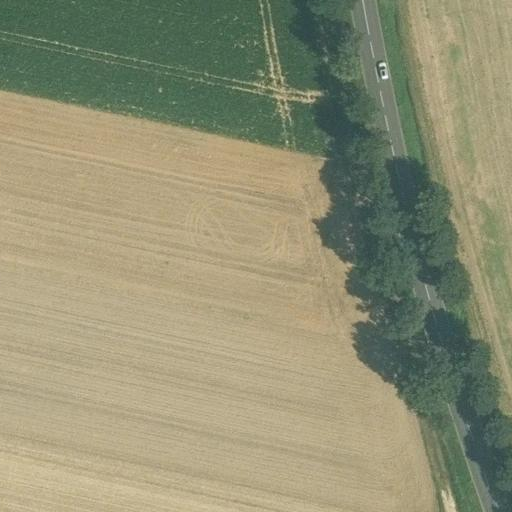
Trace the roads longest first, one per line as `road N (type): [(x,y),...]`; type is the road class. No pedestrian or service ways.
road 1 (tertiary): [(498,511),(424,283),(363,0)]
road 2 (track): [(323,0),(371,225),(448,511)]
